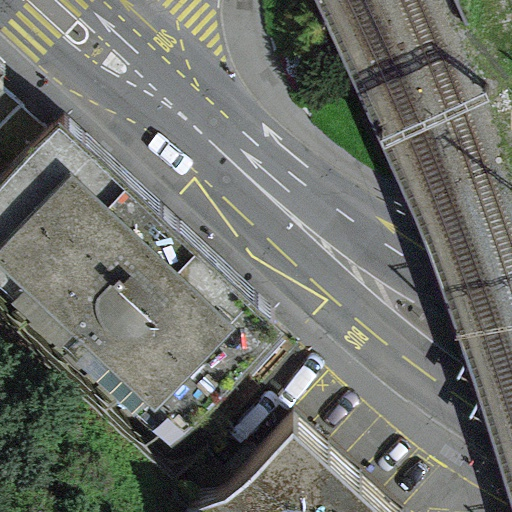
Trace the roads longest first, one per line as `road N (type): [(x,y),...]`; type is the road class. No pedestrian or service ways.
road 1 (motorway): [(334,0),(234,511)]
road 2 (motorway): [(350,511),(440,0)]
road 3 (primary): [(145,89),(220,189),(321,291),(419,365),(511,419)]
road 4 (primary): [(511,320),(380,243),(255,143),(145,89)]
road 5 (primary): [(145,89),(46,0)]
